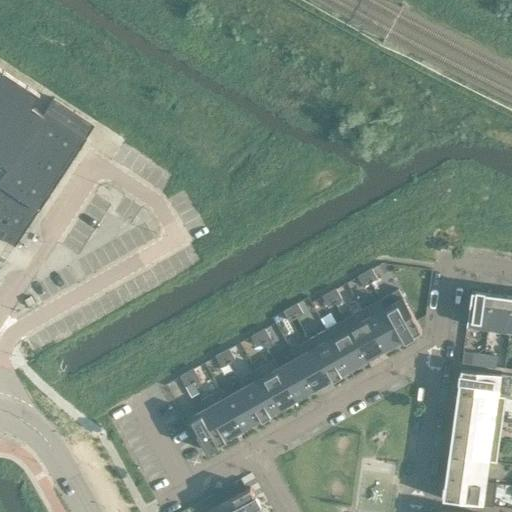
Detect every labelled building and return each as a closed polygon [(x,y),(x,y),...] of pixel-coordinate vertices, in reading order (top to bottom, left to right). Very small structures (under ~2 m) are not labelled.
[(0,166),(5,171),(0,178),(0,227),(6,231),(2,237),(15,246),(94,124),(53,98),(43,114),(32,106),(39,94),(0,68),(0,166)] [(371,268),(364,272),(370,282),(377,278),(371,268)] [(364,272),(357,275),(363,286),(370,282),(364,272)] [(336,288),(329,292),(335,302),(342,298),(336,288)] [(398,288),(379,298),(402,339),(401,340),(402,341),(421,330),(398,288)] [(493,293),(471,290),(466,325),(488,328),(493,293)] [(329,292),(322,295),(328,306),(335,302),(329,292)] [(511,311),(511,295),(493,293),(488,328),(509,331),(511,311)] [(379,298),(361,308),(384,349),(401,340),(402,339),(379,298)] [(297,301),(290,305),(296,316),(303,312),(297,301)] [(290,305),(283,309),(289,319),(296,316),(290,305)] [(361,308),(343,318),(366,359),(384,349),(361,308)] [(343,318),(326,328),(349,369),(366,359),(343,318)] [(265,327),(258,331),(264,342),(271,338),(265,327)] [(326,328),(308,338),(331,379),(349,369),(326,328)] [(258,331),(251,335),(257,345),(264,342),(258,331)] [(308,338),(290,348),(294,356),(295,356),(313,389),(331,379),(308,338)] [(229,347),(222,351),(228,361),(235,358),(229,347)] [(222,351),(215,355),(221,365),(228,361),(222,351)] [(473,353),(471,363),(483,365),(485,354),(473,353)] [(495,367),(495,366),(496,356),(485,354),(483,365),(495,367)] [(278,366),(277,366),(295,399),(313,389),(295,356),(294,356),(278,366)] [(273,358),(254,369),(259,377),(259,376),(278,409),(295,399),(277,366),(278,366),(273,358)] [(193,367),(186,371),(192,381),(199,377),(193,367)] [(460,368),(457,390),(505,397),(505,396),(497,395),(500,373),(460,368)] [(186,371),(179,374),(185,385),(192,381),(186,371)] [(259,377),(241,387),(260,419),(278,409),(259,376),(259,377)] [(192,382),(185,386),(191,396),(198,392),(192,382)] [(224,396),(224,397),(242,429),(260,419),(241,387),(224,396)] [(220,388),(201,399),(205,407),(206,407),(224,439),(225,439),(242,429),(224,397),(224,396),(220,388)] [(457,390),(454,412),(502,418),(505,397),(457,390)] [(205,407),(187,417),(206,451),(225,440),(225,439),(224,439),(206,407),(205,407)] [(454,412),(451,433),(499,440),(502,418),(454,412)] [(451,433),(448,455),(496,461),(499,440),(451,433)] [(448,455),(445,476),(485,482),(488,461),(496,462),(496,461),(448,455)] [(485,482),(445,476),(442,498),(482,504),(485,482)] [(250,487),(208,510),(209,511),(248,511),(259,506),(259,507),(261,506),(250,487)]
